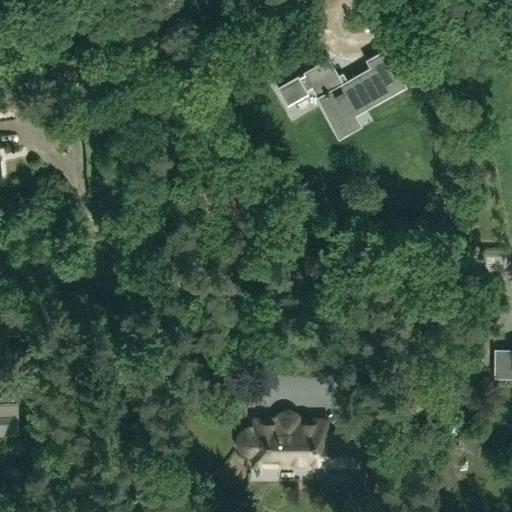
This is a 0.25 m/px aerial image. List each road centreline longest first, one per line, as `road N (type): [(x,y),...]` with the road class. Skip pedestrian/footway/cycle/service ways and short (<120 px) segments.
road 1 (unclassified): [(101,277),(511,266)]
road 2 (unclassified): [(101,277),(89,63),(74,0)]
road 3 (unclassified): [(130,511),(101,277)]
